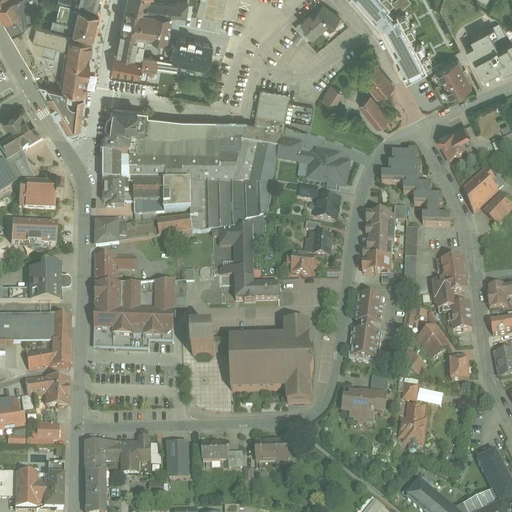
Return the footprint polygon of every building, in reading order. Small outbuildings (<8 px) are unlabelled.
[(6,0),(0,3),(0,16),(2,20),(35,2),(35,0),(6,0)] [(59,0),(73,4),(78,6),(98,11),(100,2),(100,0),(59,0)] [(126,0),(125,7),(170,14),(185,15),(187,1),(179,0),(175,0),(175,4),(148,0),(147,0),(126,0)] [(201,17),(205,0),(199,0),(196,15),(201,17)] [(205,0),(201,17),(213,19),(218,0),(205,0)] [(391,3),(387,0),(358,0),(375,18),(391,3)] [(394,0),(391,3),(375,18),(382,26),(399,11),(411,1),(410,0),(394,0)] [(50,28),(30,23),(35,2),(2,20),(38,81),(61,87),(62,86),(83,92),(91,39),(70,34),(70,35),(67,32),(50,28)] [(73,6),(59,2),(55,19),(70,23),(73,24),(78,6),(73,4),(73,6)] [(340,17),(323,5),(314,17),(310,13),(300,22),(306,29),(312,36),(324,26),(331,30),(340,17)] [(98,11),(78,6),(73,24),(72,31),(92,37),(98,11)] [(125,7),(125,8),(126,9),(126,12),(127,12),(126,16),(125,17),(127,17),(126,22),(123,21),(121,30),(120,30),(120,31),(145,35),(145,36),(149,36),(165,39),(170,14),(125,7)] [(415,40),(399,11),(382,26),(395,51),(415,40)] [(54,22),(52,21),(50,28),(67,32),(69,26),(54,22)] [(306,29),(300,22),(295,27),(302,35),(306,32),(304,30),(306,29)] [(343,22),(338,26),(342,31),(347,27),(343,22)] [(499,24),(489,29),(495,41),(505,35),(499,24)] [(495,41),(489,29),(472,38),(475,44),(467,48),(470,54),(475,52),(478,59),(476,60),(482,71),(487,68),(490,73),(506,64),(509,69),(511,67),(511,43),(500,50),(495,41)] [(120,31),(115,52),(133,56),(141,57),(144,42),(145,36),(145,35),(120,31)] [(176,37),(171,61),(177,62),(206,68),(211,45),(176,37)] [(415,40),(395,51),(402,62),(399,63),(407,79),(428,67),(415,40)] [(141,59),(115,53),(112,72),(138,77),(140,65),(141,59)] [(171,61),(157,59),(142,56),(141,59),(140,65),(175,70),(177,62),(171,61)] [(445,66),(438,69),(452,96),(472,86),(458,59),(445,66)] [(442,60),(435,64),(438,69),(445,66),(442,60)] [(363,79),(379,98),(394,86),(378,66),(363,79)] [(83,92),(62,86),(61,87),(38,81),(50,103),(49,104),(64,130),(66,129),(68,131),(71,132),(74,132),(76,131),(78,129),(79,126),(84,92),(83,92)] [(344,93),(331,84),(321,99),(334,108),(344,93)] [(137,111),(112,108),(106,154),(106,156),(239,158),(241,142),(279,149),(281,140),(289,95),(260,90),(254,125),(244,123),(244,126),(135,120),(137,111)] [(378,129),(390,119),(371,95),(359,104),(378,129)] [(21,112),(3,122),(14,140),(31,130),(21,112)] [(507,125),(502,127),(509,142),(511,140),(511,119),(511,116),(505,119),(507,125)] [(454,131),(437,140),(450,164),(466,155),(459,142),(470,137),(464,126),(454,132),(454,131)] [(14,140),(0,148),(0,150),(1,153),(7,162),(30,148),(42,141),(35,127),(14,140)] [(279,149),(277,161),(310,166),(312,157),(302,155),(304,143),(281,140),(279,149)] [(106,156),(104,156),(104,183),(125,183),(129,183),(134,183),(134,203),(164,203),(164,213),(190,211),(191,222),(191,223),(193,235),(213,232),(245,223),(263,218),(268,216),(277,161),(279,149),(241,142),(239,158),(106,156)] [(7,162),(1,153),(0,153),(0,193),(15,184),(17,187),(19,187),(24,187),(24,185),(25,185),(25,184),(26,184),(14,165),(26,158),(25,158),(33,154),(30,148),(7,162)] [(318,152),(317,158),(312,157),(310,166),(308,181),(346,187),(350,164),(338,162),(340,155),(318,152)] [(432,186),(420,186),(420,176),(421,176),(422,165),(418,165),(418,155),(407,154),(393,154),(393,164),(390,164),(389,174),(382,174),(382,185),(404,186),(404,196),(415,197),(414,208),(426,208),(426,216),(423,216),(423,227),(450,228),(451,217),(440,216),(440,208),(442,208),(442,197),(431,197),(432,186)] [(487,171),(464,191),(473,215),(481,208),(504,188),(497,180),(495,180),(487,171)] [(45,186),(37,185),(35,185),(27,185),(27,184),(26,184),(25,184),(25,185),(24,185),(24,187),(19,187),(18,210),(34,210),(34,211),(36,211),(36,210),(44,211),(45,211),(46,211),(55,211),(55,201),(62,201),(62,190),(56,189),(56,182),(54,180),(45,179),(45,186)] [(125,183),(104,183),(104,197),(102,198),(102,202),(104,204),(104,205),(112,205),(111,209),(125,209),(125,204),(125,193),(124,193),(125,183)] [(134,183),(129,183),(129,193),(125,193),(125,204),(134,204),(134,203),(134,183)] [(318,190),(302,187),(300,197),(317,200),(318,190)] [(511,205),(502,196),(484,214),(497,227),(511,210),(511,205)] [(340,201),(320,197),(316,219),(336,223),(338,215),(339,216),(340,208),(339,208),(340,201)] [(164,203),(134,203),(134,204),(135,215),(164,213),(164,203)] [(407,209),(395,208),(394,219),(395,219),(395,222),(407,222),(407,209)] [(190,211),(164,213),(165,222),(158,224),(157,222),(126,227),(126,223),(124,222),(121,222),(119,224),(119,245),(163,239),(174,238),(193,235),(191,223),(191,222),(190,211)] [(387,216),(380,216),(380,217),(368,217),(368,227),(373,227),(372,232),(367,232),(367,238),(370,238),(370,246),(368,246),(368,255),(364,255),(363,261),(369,261),(369,266),(363,266),(363,276),(375,276),(375,277),(382,277),(382,275),(391,275),(391,261),(390,261),(390,248),(394,248),(395,222),(395,219),(394,219),(387,219),(387,216)] [(263,218),(245,223),(245,228),(253,227),(253,237),(263,236),(263,218)] [(245,223),(213,232),(214,239),(220,239),(220,248),(235,248),(235,271),(221,271),(221,277),(222,277),(222,288),(236,288),(236,302),(245,301),(245,303),(255,303),(255,301),(279,300),(279,285),(254,285),(254,281),(253,237),(253,227),(245,228),(245,223)] [(321,225),(307,223),(306,230),(320,232),(321,225)] [(56,226),(12,224),(11,246),(56,248),(56,226)] [(119,224),(96,224),(96,248),(119,245),(119,224)] [(418,230),(406,229),(406,252),(417,252),(418,230)] [(333,238),(311,235),(310,242),(315,243),(313,256),(313,257),(315,257),(330,259),(333,238)] [(313,256),(294,254),(293,261),(284,260),(283,267),(292,268),(291,274),(313,277),(314,270),(317,270),(318,264),(315,264),(315,257),(313,257),(313,256)] [(124,259),(96,258),(96,287),(116,287),(116,271),(125,271),(124,259)] [(417,259),(405,258),(404,287),(411,287),(416,285),(417,259)] [(469,306),(460,307),(460,309),(453,310),(452,306),(455,305),(454,296),(467,292),(464,260),(442,262),(445,282),(434,285),(433,285),(436,308),(438,308),(439,312),(446,311),(446,316),(450,316),(452,332),(463,330),(463,333),(471,332),(470,329),(472,329),(469,306)] [(52,263),(30,272),(30,292),(30,305),(59,304),(59,303),(59,291),(68,291),(71,288),(71,282),(68,279),(58,279),(58,267),(52,263)] [(196,282),(195,270),(183,271),(184,282),(196,282)] [(391,275),(382,275),(382,277),(382,286),(394,286),(394,276),(391,275)] [(187,283),(128,287),(116,287),(96,287),(95,332),(111,333),(111,338),(114,338),(117,341),(129,342),(132,339),(133,339),(133,338),(144,339),(145,339),(148,342),(160,342),(163,340),(164,340),(164,339),(167,340),(173,334),(174,331),(175,301),(187,301),(187,283)] [(511,285),(487,289),(490,311),(508,309),(506,299),(511,298),(511,285)] [(30,292),(0,292),(0,305),(30,305),(30,292)] [(385,298),(359,295),(356,323),(363,324),(362,332),(355,331),(354,334),(352,334),(349,360),(379,364),(382,334),(380,334),(381,326),(385,298)] [(439,324),(432,315),(427,318),(433,327),(439,324)] [(50,317),(0,318),(0,345),(50,345),(50,355),(40,357),(39,354),(25,356),(28,372),(49,368),(49,369),(70,370),(72,318),(50,317)] [(414,328),(415,319),(407,318),(406,327),(414,328)] [(511,319),(492,323),(494,337),(507,335),(506,332),(511,331),(511,319)] [(286,340),(214,342),(214,335),(192,336),(193,358),(215,357),(215,356),(230,355),(232,393),(288,391),(288,405),(311,405),(310,391),(312,391),(311,377),(312,374),(313,371),(314,365),(313,361),(312,357),(311,352),(310,339),(308,339),(308,325),(286,326),(286,340)] [(434,327),(417,339),(431,360),(449,348),(434,327)] [(511,351),(495,355),(499,380),(511,377),(511,351)] [(426,368),(411,357),(404,367),(411,373),(419,377),(426,368)] [(468,362),(450,363),(450,365),(448,365),(448,373),(451,373),(452,382),(469,381),(468,362)] [(389,382),(373,378),(372,379),(371,390),(388,392),(389,382)] [(47,380),(25,383),(28,399),(46,397),(47,380)] [(67,381),(48,380),(47,380),(46,397),(46,408),(47,408),(66,409),(67,409),(69,381),(67,381)] [(418,387),(405,386),(404,400),(416,402),(418,387)] [(367,395),(362,394),(362,397),(350,395),(349,402),(344,402),(343,413),(352,414),(351,419),(357,420),(356,421),(373,423),(374,414),(374,413),(375,412),(385,413),(387,398),(368,396),(367,395)] [(31,400),(22,401),(23,413),(33,412),(31,400)] [(16,402),(0,404),(0,430),(4,430),(4,432),(15,430),(14,428),(19,427),(18,417),(16,402)] [(425,408),(409,406),(407,421),(402,421),(400,440),(405,440),(404,445),(408,445),(408,448),(409,448),(409,452),(409,453),(410,455),(412,456),(413,456),(415,455),(416,454),(417,452),(417,449),(419,449),(419,447),(423,447),(426,421),(423,421),(425,408)] [(59,427),(37,427),(37,438),(37,442),(54,442),(58,442),(59,427)] [(25,439),(8,438),(7,447),(24,448),(25,439)] [(26,441),(26,448),(54,448),(54,442),(37,442),(37,438),(32,438),(32,441),(26,441)] [(140,446),(124,446),(124,465),(112,465),(112,469),(106,469),(106,476),(109,476),(151,475),(151,456),(150,456),(149,447),(150,447),(150,446),(149,446),(149,440),(140,440),(140,446)] [(288,442),(256,444),(256,464),(277,463),(277,466),(289,466),(288,442)] [(228,444),(204,445),(204,444),(203,444),(203,464),(205,463),(204,462),(228,461),(228,463),(229,462),(229,455),(229,454),(229,443),(228,443),(228,444)] [(188,445),(168,446),(169,451),(171,451),(172,475),(169,475),(170,481),(189,480),(188,445)] [(124,446),(86,447),(87,476),(106,476),(106,469),(112,469),(112,465),(124,465),(124,446)] [(243,453),(229,454),(229,455),(229,462),(229,469),(244,469),(243,453)] [(456,511),(421,483),(417,487),(407,499),(406,501),(419,511),(511,511),(511,481),(498,453),(477,463),(492,494),(456,511)] [(48,485),(38,485),(38,475),(16,474),(16,499),(15,509),(14,511),(15,511),(15,510),(30,510),(30,511),(31,511),(36,511),(37,511),(38,510),(63,511),(63,495),(64,485),(63,485),(64,466),(63,466),(63,468),(60,467),(60,466),(58,466),(58,467),(52,467),(52,476),(48,476),(48,485)] [(0,473),(0,499),(16,499),(16,474),(0,473)] [(106,511),(106,476),(87,476),(87,511),(106,511)] [(412,483),(402,496),(407,499),(417,487),(412,483)] [(164,487),(151,487),(151,496),(164,496),(164,487)] [(371,497),(359,511),(387,511),(384,510),(385,509),(371,497)]
